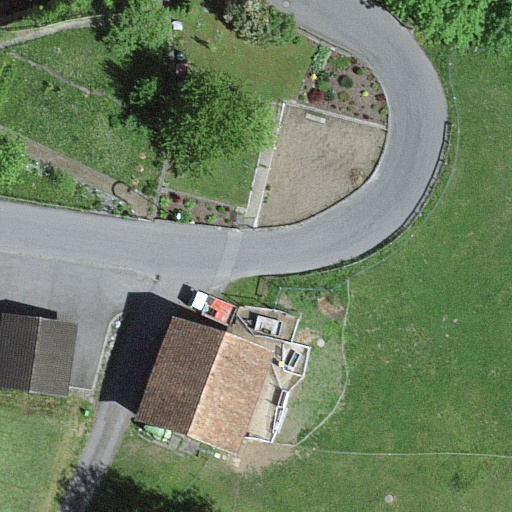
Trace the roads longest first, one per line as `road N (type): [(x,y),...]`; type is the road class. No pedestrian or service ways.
road 1 (residential): [(311,0),(387,46),(411,82),(413,152),(379,212),(341,236),(295,249),(206,252),(0,226)]
road 2 (track): [(73,511),(153,313),(206,252)]
